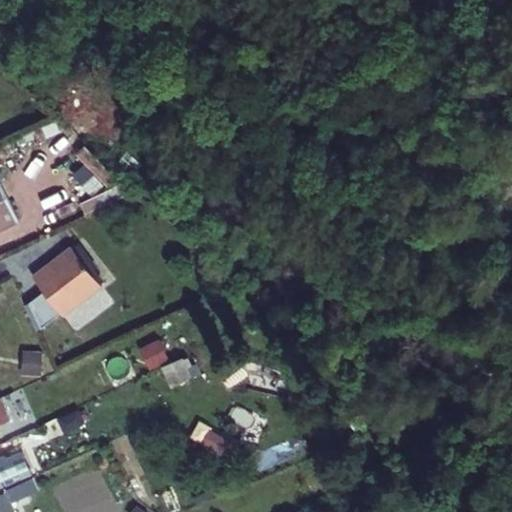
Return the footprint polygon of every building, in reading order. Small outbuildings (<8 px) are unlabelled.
[(0,231),(23,221),(0,171),(0,231)] [(104,285),(111,280),(86,247),(79,252),(104,285)] [(86,304),(83,301),(104,285),(79,252),(54,271),(52,268),(38,279),(67,317),(86,304)] [(163,353),(169,366),(182,360),(176,347),(163,353)] [(0,428),(20,419),(10,396),(0,400),(0,428)] [(10,429),(14,438),(36,428),(32,418),(10,429)] [(32,477),(22,453),(0,461),(0,497),(10,494),(8,491),(7,487),(32,477)] [(39,477),(8,491),(10,494),(40,480),(39,477)] [(0,511),(21,511),(17,501),(44,490),(40,480),(10,494),(0,497),(0,511)]
